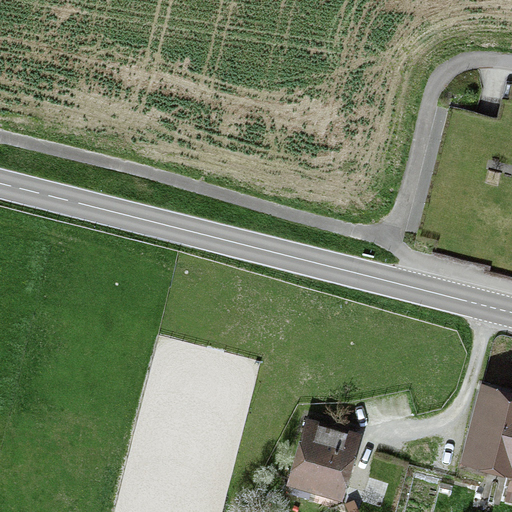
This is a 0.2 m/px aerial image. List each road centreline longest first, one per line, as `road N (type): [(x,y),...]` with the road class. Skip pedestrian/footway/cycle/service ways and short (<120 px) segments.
road 1 (primary): [(0,183),(511,312)]
road 2 (track): [(0,137),(380,235)]
road 3 (track): [(380,235),(402,212),(439,79),(476,60),(511,62)]
road 4 (track): [(380,235),(489,307)]
